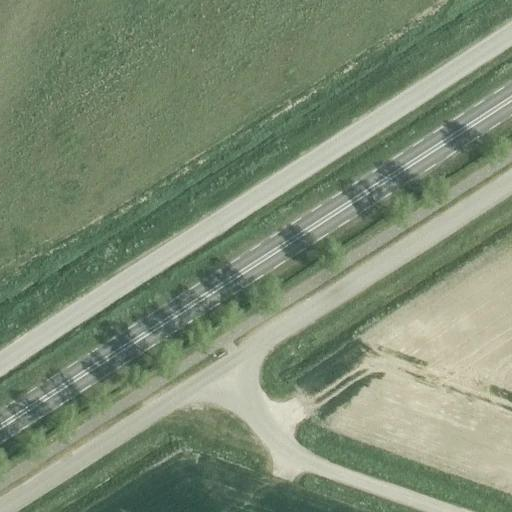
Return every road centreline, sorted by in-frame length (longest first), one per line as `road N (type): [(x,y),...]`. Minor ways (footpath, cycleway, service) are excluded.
road 1 (primary): [(0,428),(511,98)]
road 2 (unclassified): [(0,362),(511,32)]
road 3 (unclassified): [(223,368),(511,180)]
road 4 (unclassified): [(444,511),(285,449),(223,368)]
road 5 (unclassified): [(0,510),(223,368)]
